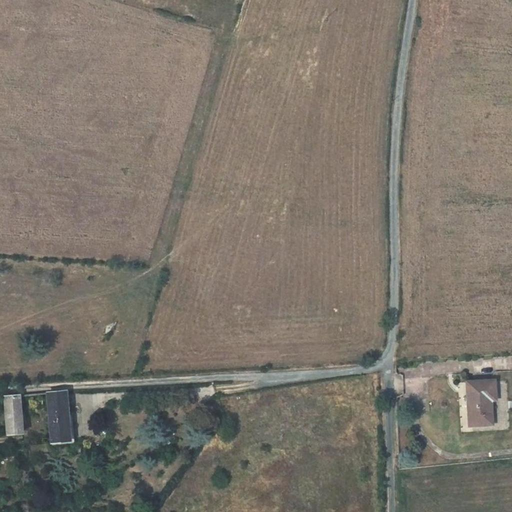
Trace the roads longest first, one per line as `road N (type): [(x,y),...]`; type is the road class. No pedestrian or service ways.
road 1 (unclassified): [(388,354),(389,127),(409,0)]
road 2 (unclassified): [(70,374),(388,354)]
road 3 (unclassified): [(389,511),(388,354)]
